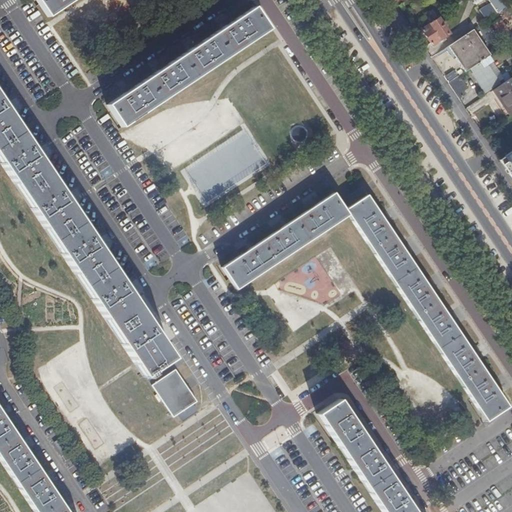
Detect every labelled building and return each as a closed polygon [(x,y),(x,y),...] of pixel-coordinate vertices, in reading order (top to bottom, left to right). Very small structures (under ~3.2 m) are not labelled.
[(36,0),(48,18),(74,0),(36,0)] [(497,12),(490,3),(479,10),(485,19),(497,12)] [(195,48),(167,67),(164,69),(160,71),(133,89),(130,91),(126,93),(107,106),(122,129),(161,103),(212,68),(248,44),(268,31),(254,9),(235,22),(232,23),(229,26),(201,44),(198,46),(195,48)] [(415,21),(419,28),(436,16),(431,10),(415,21)] [(496,14),(489,18),(504,39),(510,35),(496,14)] [(438,19),(421,30),(432,45),(448,34),(438,19)] [(472,30),(444,48),(448,55),(452,53),(464,72),(470,68),(488,57),(489,55),(472,30)] [(488,57),(470,68),(474,73),(473,74),(485,92),(499,83),(487,65),(491,62),(488,57)] [(448,83),(458,99),(465,94),(460,87),(464,84),(459,75),(448,83)] [(511,78),(493,90),(510,116),(511,114),(511,78)] [(172,359),(159,339),(128,294),(99,249),(69,205),(38,159),(8,113),(0,101),(0,163),(143,378),(144,377),(151,387),(172,419),(177,416),(181,422),(196,413),(191,406),(196,402),(174,370),(159,380),(153,371),(172,359)] [(511,151),(499,160),(511,179),(511,151)] [(392,283),(414,268),(405,255),(403,252),(401,249),(383,222),(381,219),(379,217),(361,189),(347,199),(352,206),(344,212),(348,217),(384,272),(392,283)] [(293,221),(308,243),(348,217),(344,212),(333,195),(313,207),(311,209),(308,211),(293,221)] [(308,243),(293,221),(280,230),(277,232),(274,234),(247,252),(244,254),(241,256),(229,263),(222,269),(236,291),(308,243)] [(414,268),(392,283),(418,322),(433,344),(437,351),(459,336),(450,322),(448,319),(446,316),(429,291),(427,288),(425,285),(416,272),(414,268)] [(459,336),(437,351),(486,423),(507,409),(494,388),(492,386),(490,383),(472,356),(470,353),(468,350),(465,345),(459,336)] [(366,490),(388,475),(378,460),(375,457),(373,454),(355,426),(353,423),(351,420),(338,401),(316,416),(366,490)] [(13,484),(34,469),(27,458),(25,454),(23,452),(5,424),(2,421),(1,418),(0,416),(0,464),(9,479),(13,484)] [(34,469),(13,484),(31,511),(62,511),(50,492),(48,489),(46,486),(34,469)] [(388,475),(366,490),(380,511),(412,511),(400,494),(398,491),(396,488),(388,475)]
